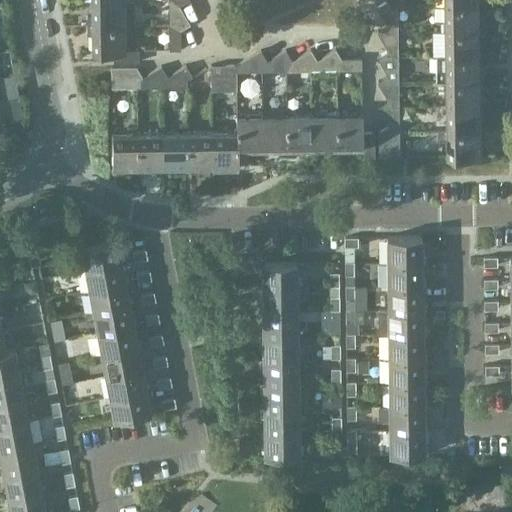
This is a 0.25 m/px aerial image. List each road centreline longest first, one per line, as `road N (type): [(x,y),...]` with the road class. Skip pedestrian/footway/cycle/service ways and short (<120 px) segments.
road 1 (residential): [(46,163),(116,208),(157,221),(459,215)]
road 2 (unknown): [(157,221),(185,426),(110,455),(96,511)]
road 3 (residential): [(511,424),(458,425),(459,215)]
road 4 (residential): [(23,0),(46,163)]
